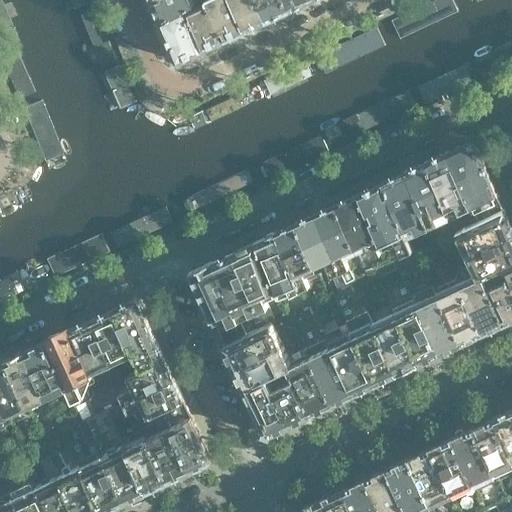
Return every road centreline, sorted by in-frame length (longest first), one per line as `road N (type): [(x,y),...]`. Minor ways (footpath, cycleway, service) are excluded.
road 1 (residential): [(153,269),(511,100)]
road 2 (residential): [(369,0),(208,80),(180,83),(163,73),(129,0)]
road 3 (residential): [(511,359),(257,485)]
road 4 (residential): [(153,269),(257,485)]
road 5 (residential): [(0,336),(153,269)]
